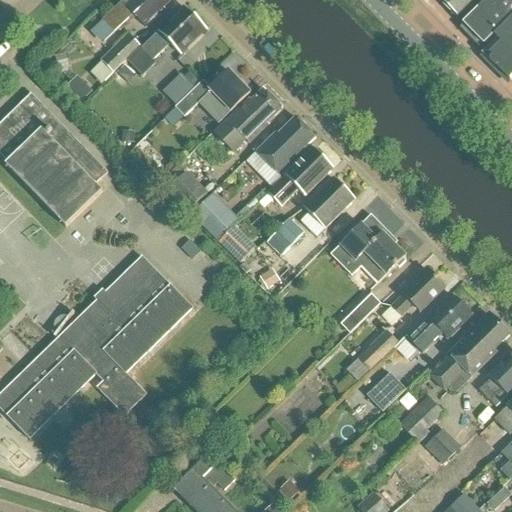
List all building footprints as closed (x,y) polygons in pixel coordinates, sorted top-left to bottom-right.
[(103,46),(133,19),(146,31),(161,17),(159,15),(173,0),(128,0),(92,34),(103,46)] [(439,0),(438,1),(457,20),(477,0),(439,0)] [(511,21),(511,0),(492,0),(464,29),(485,50),(493,41),(511,21)] [(154,63),(171,47),(181,57),(194,45),(192,43),(203,32),(201,30),(197,22),(193,21),(185,13),(170,27),(168,26),(142,51),(141,50),(129,63),(143,78),(156,66),(154,63)] [(511,83),(511,21),(493,41),(498,45),(492,51),(491,51),(485,58),(511,84),(511,83)] [(140,50),(129,38),(91,76),(102,88),(113,77),(140,50)] [(58,72),(71,69),(68,56),(55,59),(58,72)] [(218,127),(250,96),(229,74),(211,92),(203,84),(176,111),(184,120),(192,112),(193,113),(199,108),(218,127)] [(249,103),(214,137),(232,155),(245,142),(250,147),(269,128),(267,126),(282,111),(264,93),(251,104),(249,103)] [(97,189),(109,177),(33,98),(0,130),(0,156),(9,166),(7,168),(68,231),(104,196),(97,189)] [(303,152),(315,140),(295,121),(279,137),(276,135),(246,165),(270,188),(272,190),(282,181),(280,179),(305,154),(303,152)] [(329,175),(329,170),(322,163),(323,160),(318,154),(314,155),(312,153),(268,197),(280,209),(298,192),(305,199),(329,175)] [(168,196),(189,218),(210,198),(188,176),(168,196)] [(325,231),(355,202),(333,181),(304,210),(325,231)] [(213,196),(190,219),(217,246),(240,223),(213,196)] [(404,262),(406,260),(386,240),(388,238),(370,220),(331,258),(353,279),(362,270),(379,287),(397,270),(399,271),(406,265),(404,262)] [(267,245),(282,259),(304,236),(290,222),(267,245)] [(255,249),(237,231),(221,248),(240,265),(255,249)] [(0,399),(0,411),(30,442),(96,379),(103,386),(97,392),(125,421),(147,400),(127,378),(193,314),(143,263),(0,399)] [(268,292),(280,284),(272,272),(260,280),(268,292)] [(421,317),(446,292),(429,274),(403,299),(404,300),(392,311),(402,321),(414,310),(421,317)] [(342,329),(351,337),(380,308),(371,299),(342,329)] [(459,331),(473,318),(470,315),(470,312),(466,308),(463,308),(455,300),(409,344),(421,355),(437,340),(439,342),(443,338),(448,343),(450,340),(452,341),(460,333),(459,331)] [(431,378),(445,393),(449,389),(456,395),(472,380),(494,358),(495,353),(509,339),(489,318),(449,357),(451,359),(431,378)] [(370,374),(398,346),(386,333),(358,361),(359,362),(347,373),(358,384),(369,373),(370,374)] [(508,398),(511,393),(511,356),(503,365),(502,365),(489,378),(491,381),(480,392),(491,402),(501,391),(508,398)] [(381,416),(405,393),(389,377),(365,400),(381,416)] [(443,415),(428,399),(399,427),(414,443),(443,415)] [(511,406),(495,423),(510,438),(511,436),(511,406)] [(441,466),(443,468),(462,450),(444,432),(425,449),(427,451),(417,460),(431,475),(441,466)] [(226,494),(237,483),(219,465),(215,469),(207,460),(175,493),(194,511),(235,511),(212,489),(217,484),(226,494)] [(291,503),(300,494),(289,483),(280,492),(291,503)] [(367,511),(391,511),(403,502),(389,486),(364,508),(367,511)] [(478,511),(464,497),(448,511),(478,511)]
